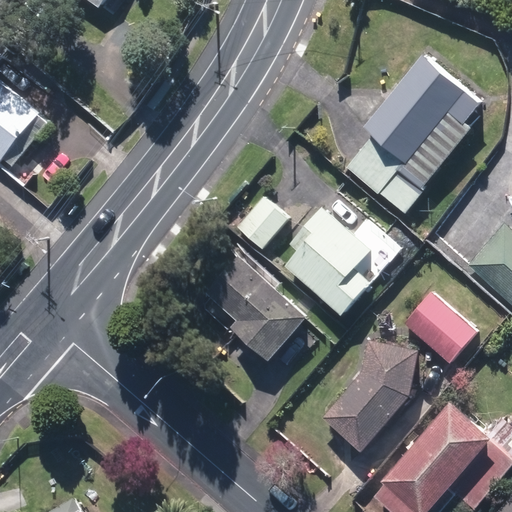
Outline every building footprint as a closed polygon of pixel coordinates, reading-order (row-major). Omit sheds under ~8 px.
[(90,0),(104,9),(110,0),(90,0)] [(490,0),(488,6),(502,12),(506,0),(490,0)] [(44,61),(66,82),(77,70),(55,50),(44,61)] [(6,159),(16,167),(51,125),(41,117),(43,114),(0,78),(0,64),(6,57),(0,51),(0,163),(1,164),(6,159)] [(376,136),(351,167),(405,212),(425,190),(422,187),(470,128),(462,122),(480,102),(427,59),(368,129),(376,136)] [(241,231),(265,250),(292,217),(268,198),(241,231)] [(288,268),(344,316),(373,283),(358,270),(374,251),(326,209),(294,246),(302,253),(288,268)] [(469,265),(511,303),(511,228),(507,223),(469,265)] [(236,329),(271,362),(310,319),(242,257),(210,293),(242,323),(236,329)] [(408,325),(453,363),(481,331),(435,292),(408,325)] [(363,370),(325,415),(363,447),(411,392),(419,350),(369,341),(363,370)] [(453,401),(385,477),(424,511),(426,511),(451,484),(474,504),(511,460),(511,424),(503,417),(490,433),(453,401)] [(85,511),(78,498),(53,511),(85,511)] [(511,511),(511,498),(498,511),(511,511)]
